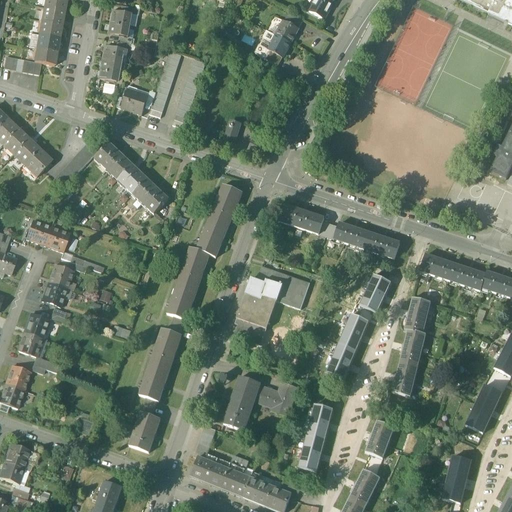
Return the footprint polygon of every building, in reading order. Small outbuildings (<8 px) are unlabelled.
[(66,0),(64,0),(45,0),(44,10),(63,14),(66,0)] [(316,0),(310,13),(324,21),(329,12),(328,12),(333,0),(316,0)] [(511,0),(458,0),(511,26),(511,0)] [(140,11),(128,9),(127,15),(132,16),(138,17),(140,11)] [(63,14),(44,10),(41,24),(61,27),(63,14)] [(127,15),(113,12),(108,36),(120,38),(128,40),(132,16),(127,15)] [(303,21),(290,14),(285,23),(298,30),(303,21)] [(285,23),(283,22),(275,37),(290,45),(298,30),(285,23)] [(61,27),(41,24),(39,37),(58,41),(61,27)] [(275,37),(267,33),(263,40),(271,44),(275,37)] [(58,41),(39,37),(36,51),(56,55),(58,41)] [(290,45),(275,37),(271,44),(272,44),(268,51),(268,52),(273,55),(282,59),(282,60),(290,45)] [(128,40),(120,38),(119,44),(131,46),(133,41),(128,40)] [(131,46),(119,44),(118,50),(123,51),(123,52),(130,53),(131,46)] [(268,51),(260,47),(255,55),(266,62),(269,55),(272,56),(273,55),(268,52),(268,51)] [(118,50),(106,48),(102,70),(119,74),(123,52),(123,51),(118,50)] [(56,55),(36,51),(34,65),(35,65),(41,66),(53,68),(56,55)] [(181,57),(170,54),(168,59),(179,63),(181,57)] [(273,55),(272,56),(269,55),(266,62),(277,69),(282,59),(273,55)] [(179,63),(168,59),(166,65),(177,69),(179,63)] [(206,66),(194,62),(193,67),(204,71),(206,66)] [(177,69),(166,65),(164,71),(176,74),(177,69)] [(204,71),(193,67),(191,73),(202,76),(204,71)] [(119,74),(102,70),(100,81),(105,82),(105,83),(115,85),(115,84),(117,84),(118,78),(119,78),(119,74)] [(176,74),(164,71),(162,76),(174,80),(176,74)] [(202,76),(191,73),(189,78),(200,82),(202,76)] [(174,80),(162,76),(161,82),(172,86),(174,80)] [(200,82),(189,78),(187,84),(198,87),(200,82)] [(172,86),(161,82),(159,88),(170,91),(172,86)] [(198,87),(187,84),(185,89),(197,93),(198,87)] [(170,91),(159,88),(157,93),(168,97),(170,91)] [(197,93),(185,89),(183,94),(195,98),(197,93)] [(148,97),(127,91),(120,111),(141,118),(148,97)] [(168,97),(157,93),(155,99),(166,103),(168,97)] [(195,98),(183,94),(181,100),(193,104),(195,98)] [(166,103),(155,99),(153,105),(164,108),(166,103)] [(193,104),(181,100),(180,105),(191,109),(193,104)] [(164,108),(153,105),(151,110),(162,114),(164,108)] [(191,109),(180,105),(178,111),(189,115),(191,109)] [(160,120),(162,114),(151,110),(149,116),(160,120)] [(189,115),(178,111),(176,116),(187,120),(189,115)] [(187,120),(176,116),(174,122),(186,126),(187,120)] [(6,121),(0,127),(0,145),(2,147),(17,131),(6,121)] [(174,122),(172,127),(184,131),(186,126),(174,122)] [(240,126),(231,123),(225,142),(234,145),(240,126)] [(511,129),(502,150),(499,148),(494,158),(497,160),(490,175),(506,183),(511,170),(511,129)] [(17,131),(2,147),(13,157),(28,141),(17,131)] [(264,146),(253,140),(247,151),(258,157),(264,146)] [(28,141),(13,157),(23,167),(38,151),(28,141)] [(132,167),(109,145),(95,160),(118,182),(132,167)] [(97,154),(88,146),(84,150),(93,159),(97,154)] [(93,159),(84,150),(80,154),(89,163),(93,159)] [(38,151),(23,167),(36,180),(51,164),(38,151)] [(89,163),(80,154),(77,158),(86,167),(89,163)] [(86,167),(77,158),(73,162),(82,170),(86,167)] [(82,170),(73,162),(69,166),(78,174),(82,170)] [(78,174),(69,166),(66,170),(75,178),(78,174)] [(147,181),(132,167),(118,182),(133,196),(147,181)] [(75,178),(66,170),(62,174),(71,182),(75,178)] [(71,182),(62,174),(58,178),(67,187),(71,182)] [(67,187),(58,178),(53,182),(63,191),(67,187)] [(147,181),(133,196),(154,216),(168,201),(147,181)] [(241,195),(222,187),(209,220),(228,227),(241,195)] [(324,220),(283,206),(278,223),(319,236),(322,225),(324,220)] [(228,227),(209,220),(196,252),(209,257),(215,259),(228,227)] [(42,226),(33,223),(26,242),(44,248),(50,231),(42,228),(42,226)] [(337,230),(322,225),(319,236),(334,241),(337,230)] [(369,235),(339,225),(337,230),(334,241),(334,242),(364,252),(369,235)] [(69,236),(58,232),(58,234),(50,231),(44,248),(62,255),(69,236)] [(10,239),(0,235),(0,255),(4,257),(10,239)] [(399,245),(369,235),(364,252),(394,262),(399,245)] [(196,253),(189,250),(178,283),(197,290),(209,257),(196,252),(196,253)] [(4,257),(0,255),(0,273),(10,277),(16,261),(4,257)] [(455,267),(425,257),(420,273),(450,283),(455,267)] [(86,270),(75,266),(73,271),(84,275),(86,270)] [(73,273),(54,267),(47,285),(64,291),(67,283),(69,284),(73,273)] [(486,277),(455,267),(450,283),(480,293),(481,291),(486,277)] [(309,286),(262,270),(257,282),(251,280),(246,297),(245,297),(239,315),(238,315),(237,321),(240,322),(234,339),(249,344),(255,327),(266,331),(276,303),(300,312),(309,286)] [(511,298),(511,282),(487,274),(486,277),(481,291),(511,301),(511,298)] [(390,285),(374,278),(361,307),(376,314),(390,285)] [(197,290),(178,283),(167,317),(186,323),(197,290)] [(64,291),(47,285),(41,303),(60,309),(64,299),(62,298),(64,291)] [(102,291),(99,301),(108,303),(111,294),(102,291)] [(430,305),(413,301),(405,332),(408,333),(422,336),(430,305)] [(54,311),(52,316),(64,320),(66,315),(54,311)] [(49,323),(30,316),(23,334),(40,340),(43,333),(45,333),(49,323)] [(62,325),(64,320),(52,316),(50,321),(62,325)] [(368,324),(352,317),(339,347),(355,354),(368,324)] [(129,338),(130,330),(115,328),(114,336),(129,338)] [(181,338),(162,331),(151,364),(170,371),(181,338)] [(422,336),(408,333),(400,363),(417,368),(425,337),(422,336)] [(40,340),(23,334),(17,352),(36,359),(40,349),(37,348),(40,340)] [(511,373),(511,337),(495,369),(510,377),(511,373)] [(355,354),(339,347),(326,375),(343,382),(355,354)] [(35,362),(33,367),(45,372),(47,366),(35,362)] [(417,368),(400,363),(392,394),(409,398),(417,368)] [(170,371),(151,364),(139,397),(159,404),(170,371)] [(43,377),(45,372),(33,367),(31,373),(43,377)] [(30,374),(12,368),(5,386),(21,392),(24,384),(26,385),(30,374)] [(228,379),(221,376),(218,384),(225,387),(228,379)] [(260,386),(240,379),(224,426),(243,433),(254,403),(259,387),(260,386)] [(297,390),(281,384),(278,394),(272,409),(271,413),(287,418),(297,390)] [(21,392),(5,386),(0,399),(0,404),(17,410),(21,400),(19,399),(21,392)] [(278,394),(259,387),(254,403),(272,409),(278,394)] [(485,387),(466,427),(482,434),(500,395),(485,387)] [(349,416),(361,420),(365,411),(352,407),(349,416)] [(332,412),(315,408),(307,439),(324,443),(332,412)] [(160,422),(140,415),(129,447),(148,454),(160,422)] [(377,424),(365,454),(382,461),(393,430),(377,424)] [(347,425),(342,436),(353,440),(358,429),(347,425)] [(215,432),(204,428),(202,434),(213,437),(215,432)] [(213,437),(202,434),(200,439),(212,443),(213,437)] [(212,443),(200,439),(198,445),(210,449),(212,443)] [(324,443),(307,439),(299,469),(316,474),(324,443)] [(210,449),(198,445),(196,450),(208,454),(210,449)] [(30,454),(11,447),(5,464),(23,471),(26,465),(29,455),(30,454)] [(207,455),(196,451),(194,459),(198,460),(198,459),(204,461),(207,455)] [(38,458),(29,455),(26,465),(34,468),(38,458)] [(207,455),(204,461),(228,471),(231,465),(207,455)] [(204,461),(198,459),(198,460),(190,478),(220,490),(228,471),(204,461)] [(470,463),(453,459),(443,501),(460,505),(470,463)] [(23,471),(5,464),(0,477),(0,480),(18,487),(23,471)] [(245,471),(231,465),(228,471),(243,476),(245,471)] [(243,476),(228,471),(220,490),(243,499),(251,480),(243,476)] [(363,472),(349,501),(364,509),(379,480),(363,472)] [(260,477),(253,474),(251,480),(258,483),(260,477)] [(301,485),(286,479),(284,484),(299,490),(301,485)] [(258,483),(251,480),(243,499),(265,508),(273,489),(258,483)] [(283,484),(280,491),(273,489),(265,508),(274,511),(285,511),(289,501),(293,492),(298,494),(299,491),(299,490),(284,484),(283,484)] [(104,491),(102,497),(100,496),(95,511),(97,511),(96,511),(112,511),(115,506),(116,506),(121,490),(104,485),(102,490),(104,491)] [(14,490),(11,497),(20,501),(24,502),(27,494),(14,490)] [(298,494),(293,492),(289,501),(294,503),(298,494)] [(511,511),(511,493),(511,492),(500,511),(511,511)] [(20,501),(11,497),(9,503),(18,507),(20,501)] [(349,501),(343,511),(362,511),(364,509),(349,501)] [(7,511),(10,506),(0,502),(0,511),(7,511)]
